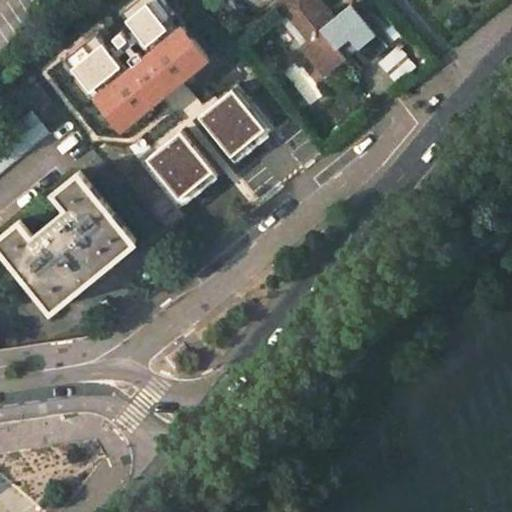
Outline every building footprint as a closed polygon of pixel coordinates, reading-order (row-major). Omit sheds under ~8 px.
[(89,0),(28,51),(48,73),(130,0),(89,0)] [(300,45),(325,75),(376,33),(352,3),(335,16),(321,0),(275,0),(267,6),(274,14),(280,9),(306,40),(300,45)] [(177,83),(209,56),(183,24),(97,94),(123,127),(156,100),(149,92),(155,87),(153,84),(162,77),(164,80),(170,75),(177,83)] [(232,59),(204,77),(213,90),(241,72),(232,59)] [(219,110),(251,149),(271,133),(239,94),(219,110)] [(0,135),(0,171),(49,132),(31,110),(0,135)] [(207,119),(196,128),(231,169),(241,160),(207,119)] [(153,163),(184,203),(204,187),(173,147),(153,163)] [(0,235),(0,243),(53,308),(137,240),(80,170),(55,190),(68,205),(34,233),(21,218),(0,235)]
